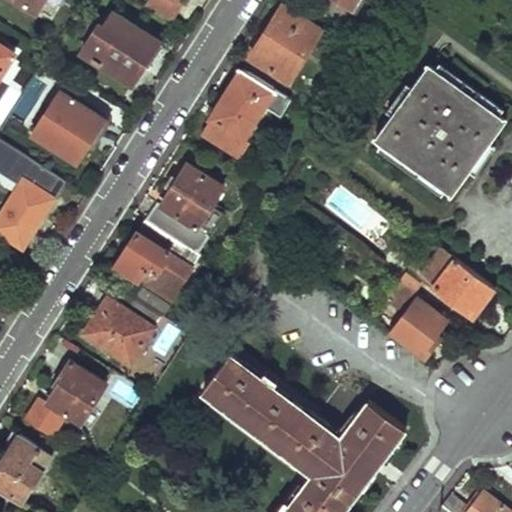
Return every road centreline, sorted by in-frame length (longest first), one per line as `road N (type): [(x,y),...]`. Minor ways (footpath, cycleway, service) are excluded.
road 1 (residential): [(0,375),(238,0)]
road 2 (residential): [(405,511),(511,370)]
